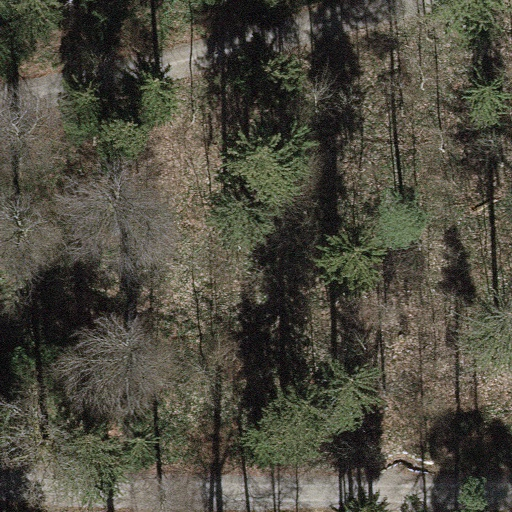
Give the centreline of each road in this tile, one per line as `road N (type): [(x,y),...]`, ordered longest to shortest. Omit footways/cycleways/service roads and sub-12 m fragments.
road 1 (track): [(0,480),(511,485)]
road 2 (track): [(410,0),(0,97)]
